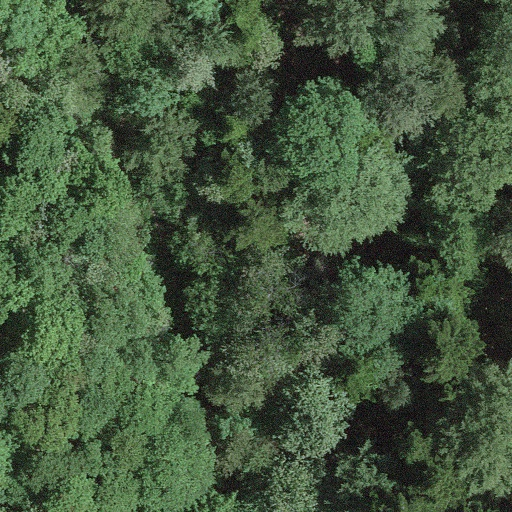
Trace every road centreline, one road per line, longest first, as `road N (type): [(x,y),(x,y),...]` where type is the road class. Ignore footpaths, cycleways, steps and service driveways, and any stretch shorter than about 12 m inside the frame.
road 1 (track): [(216,511),(134,180),(69,0)]
road 2 (track): [(303,0),(350,464),(348,511)]
